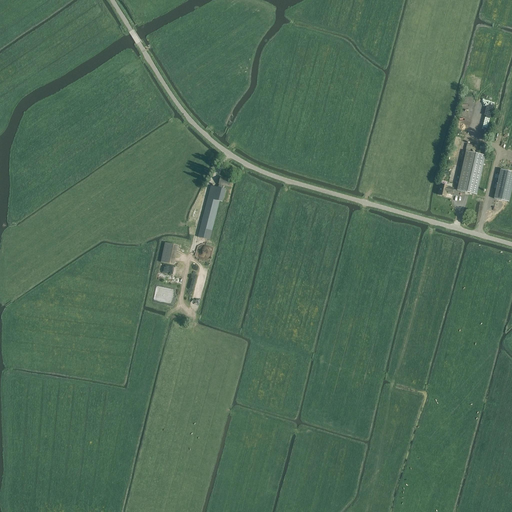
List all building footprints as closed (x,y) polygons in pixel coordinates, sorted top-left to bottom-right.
[(487,154),(488,146),(481,145),(479,153),(487,154)] [(476,195),(485,156),(465,152),(457,191),(476,195)] [(500,173),(494,198),(509,202),(511,189),(511,171),(502,169),(501,169),(500,173)] [(230,187),(231,180),(221,177),(218,184),(219,185),(218,187),(211,185),(198,237),(210,240),(220,202),(223,202),(226,189),(223,189),(224,185),(230,187)] [(450,186),(440,183),(437,197),(446,199),(447,195),(453,197),(455,187),(450,186)] [(174,265),(178,245),(165,242),(161,262),(174,265)] [(209,263),(213,247),(200,243),(198,246),(194,259),(209,263)] [(162,300),(162,301),(171,303),(173,293),(169,292),(168,294),(164,293),(163,296),(155,295),(155,299),(162,300)]
